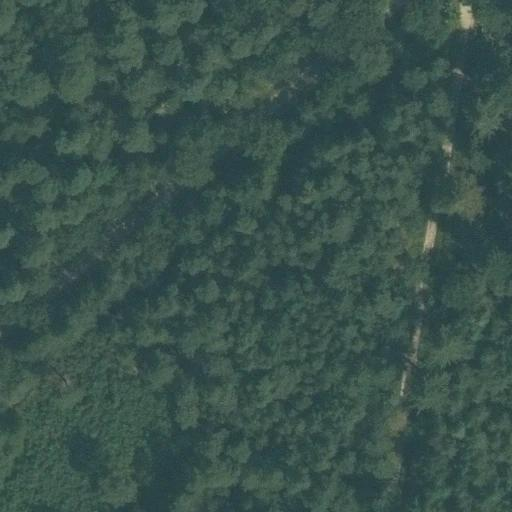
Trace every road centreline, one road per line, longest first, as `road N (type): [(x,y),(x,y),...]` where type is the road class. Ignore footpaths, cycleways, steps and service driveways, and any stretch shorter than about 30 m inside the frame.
road 1 (unclassified): [(0,329),(400,0)]
road 2 (track): [(460,0),(462,42),(391,511)]
